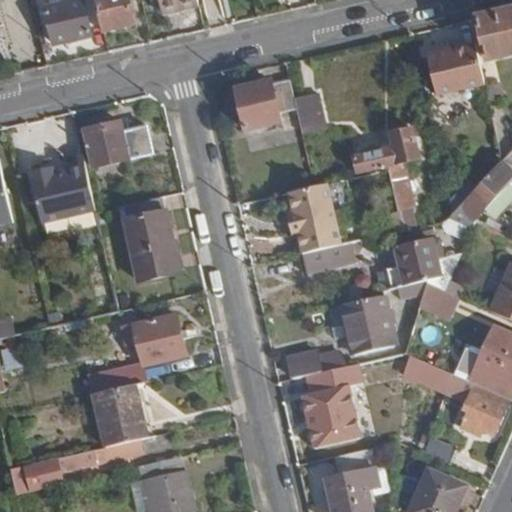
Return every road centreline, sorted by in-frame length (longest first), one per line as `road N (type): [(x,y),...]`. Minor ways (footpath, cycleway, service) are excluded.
road 1 (residential): [(177,56),(282,511)]
road 2 (residential): [(420,0),(177,56)]
road 3 (residential): [(177,56),(0,97)]
